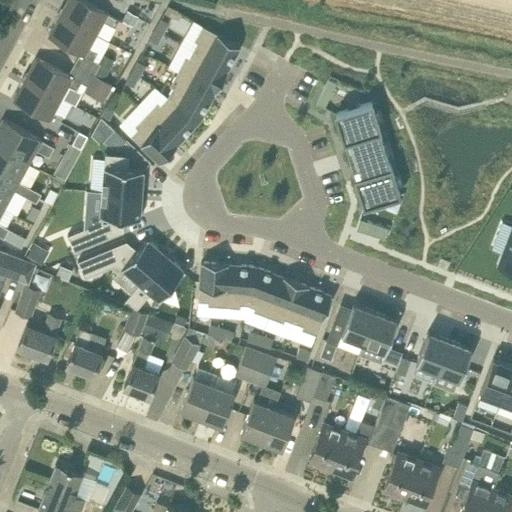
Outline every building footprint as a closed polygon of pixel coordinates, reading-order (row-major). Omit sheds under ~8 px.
[(87,0),(67,0),(60,13),(69,18),(96,33),(96,32),(103,20),(112,25),(116,17),(107,12),(108,11),(87,0)] [(179,19),(183,12),(169,4),(165,11),(179,19)] [(138,15),(127,9),(122,18),(133,25),(138,15)] [(96,33),(69,18),(60,13),(48,35),(84,54),(85,54),(93,58),(98,51),(89,46),(96,33)] [(160,17),(155,28),(164,32),(169,22),(160,17)] [(240,45),(203,24),(195,39),(198,41),(194,49),(228,68),(228,67),(240,45)] [(158,43),(164,32),(155,28),(149,38),(158,43)] [(216,91),(228,68),(194,49),(189,58),(185,56),(178,70),(216,91)] [(94,71),(105,77),(115,60),(103,53),(99,61),(94,71)] [(25,77),(61,97),(68,84),(77,89),(81,81),(72,76),(73,75),(37,56),(25,77)] [(131,70),(140,75),(146,64),(137,59),(131,70)] [(134,86),(140,75),(131,70),(125,81),(134,86)] [(215,91),(216,91),(178,70),(170,84),(173,86),(167,95),(200,119),(215,91)] [(85,87),(85,88),(103,98),(112,83),(93,72),(92,74),(90,73),(85,83),(84,86),(85,87)] [(13,99),(49,118),(50,118),(58,122),(63,115),(54,110),(61,97),(25,77),(13,99)] [(328,77),(323,90),(331,94),(337,81),(328,77)] [(317,102),(325,106),(331,94),(323,90),(317,102)] [(178,142),(200,119),(167,95),(160,103),(157,101),(146,113),(178,143),(178,142)] [(384,127),(376,100),(341,111),(349,138),(349,137),(361,175),(360,175),(369,202),(404,191),(396,164),(395,164),(384,127)] [(115,108),(106,103),(100,113),(109,118),(115,108)] [(178,143),(146,113),(135,125),(138,127),(131,134),(160,161),(178,143)] [(4,117),(0,123),(0,145),(29,161),(36,148),(49,155),(54,145),(42,139),(42,138),(4,117)] [(105,118),(91,133),(101,142),(115,128),(105,118)] [(81,146),(87,135),(78,130),(72,141),(81,146)] [(81,148),(70,142),(63,155),(73,161),(74,161),(81,148)] [(0,145),(0,175),(39,196),(41,192),(19,179),(29,161),(0,145)] [(105,152),(102,190),(142,193),(144,168),(128,167),(129,154),(105,152)] [(39,196),(0,175),(0,204),(4,207),(14,189),(36,201),(39,196)] [(68,233),(75,250),(123,230),(124,216),(140,217),(142,193),(102,190),(100,220),(68,233)] [(0,234),(4,237),(9,227),(7,226),(14,212),(4,207),(0,204),(0,234)] [(35,220),(41,208),(33,204),(27,215),(35,220)] [(356,228),(366,231),(369,220),(360,217),(356,228)] [(379,223),(369,220),(366,231),(376,234),(379,223)] [(389,226),(379,223),(376,234),(385,237),(389,226)] [(511,228),(499,263),(511,268),(511,228)] [(16,231),(11,241),(21,246),(27,237),(16,231)] [(126,239),(78,259),(85,276),(117,262),(140,282),(123,301),(124,301),(166,252),(147,236),(137,248),(126,239)] [(47,251),(34,244),(28,253),(41,261),(47,251)] [(3,285),(8,272),(28,280),(35,261),(0,248),(0,291),(3,284),(3,285)] [(185,268),(166,252),(124,301),(133,305),(137,306),(151,291),(159,298),(185,268)] [(228,262),(202,260),(198,299),(208,300),(208,303),(224,305),(228,262)] [(228,262),(224,305),(240,307),(240,303),(248,303),(257,265),(228,263),(228,262)] [(74,270),(62,265),(58,275),(70,279),(74,270)] [(284,275),(257,265),(248,303),(255,305),(254,309),(269,315),(284,275)] [(308,284),(284,275),(269,315),(284,320),(285,317),(294,320),(308,284)] [(32,315),(41,288),(31,285),(25,283),(16,310),(32,315)] [(333,293),(308,284),(294,320),(303,324),(302,327),(317,333),(333,293)] [(375,310),(353,302),(341,332),(363,341),(375,310)] [(137,306),(133,305),(124,327),(139,333),(141,329),(147,313),(148,311),(137,306)] [(397,319),(375,310),(363,341),(360,350),(381,359),(383,356),(398,362),(402,351),(387,345),(397,319)] [(42,328),(27,322),(18,345),(47,355),(55,333),(54,332),(60,315),(49,311),(42,328)] [(171,323),(147,313),(141,329),(165,338),(171,323)] [(185,325),(188,318),(179,314),(176,321),(185,325)] [(208,331),(219,335),(222,326),(211,323),(208,331)] [(76,340),(75,340),(66,363),(93,373),(107,336),(81,326),(76,340)] [(234,330),(222,326),(219,335),(231,339),(234,330)] [(187,334),(186,334),(172,358),(186,366),(200,342),(199,341),(204,334),(192,327),(187,334)] [(247,338),(259,342),(262,333),(250,330),(247,338)] [(438,371),(450,340),(428,331),(416,362),(438,371)] [(218,338),(215,337),(206,332),(201,341),(213,347),(218,338)] [(262,333),(259,342),(271,346),(274,337),(262,333)] [(155,338),(144,334),(124,385),(149,395),(159,370),(144,365),(155,338)] [(320,354),(332,358),(337,343),(326,339),(320,354)] [(460,379),(462,375),(472,348),(450,340),(438,371),(460,379)] [(261,350),(247,344),(236,373),(250,378),(261,350)] [(296,354),(308,358),(311,350),(299,346),(296,354)] [(250,378),(265,384),(276,356),(261,350),(250,378)] [(405,374),(411,359),(402,355),(396,370),(405,374)] [(511,363),(493,356),(480,392),(500,400),(511,368),(511,363)] [(323,370),(308,364),(296,394),(311,400),(314,394),(323,370)] [(202,415),(205,406),(214,382),(217,373),(198,366),(195,375),(194,374),(181,407),(202,415)] [(511,368),(500,400),(511,404),(511,368)] [(326,398),(335,374),(323,369),(323,370),(314,394),(326,398)] [(214,382),(205,406),(202,415),(222,423),(235,390),(233,390),(236,381),(219,374),(216,383),(214,382)] [(385,395),(380,408),(377,418),(389,422),(398,398),(386,394),(385,395)] [(274,405),(254,397),(241,430),(262,438),(274,405)] [(398,398),(389,422),(401,427),(410,403),(398,398)] [(459,400),(453,416),(462,419),(468,403),(459,400)] [(274,405),(262,438),(283,446),(295,413),(274,405)] [(437,420),(446,423),(449,415),(440,412),(437,420)] [(344,427),(324,419),(310,456),(330,464),(344,427)] [(345,426),(344,427),(330,464),(351,472),(364,440),(368,441),(374,424),(360,419),(356,430),(345,426)] [(453,443),(449,442),(442,459),(458,465),(470,436),(473,427),(463,423),(461,423),(453,443)] [(485,432),(473,427),(470,436),(482,441),(485,432)] [(405,493),(408,484),(419,456),(398,448),(384,485),(405,493)] [(419,456),(408,484),(405,493),(426,501),(440,464),(419,456)] [(500,470),(467,458),(457,482),(469,487),(459,511),(483,511),(494,485),(500,470)] [(36,511),(78,511),(85,497),(74,493),(82,471),(57,461),(36,511)] [(511,491),(494,485),(483,511),(507,511),(511,499),(511,491)] [(126,511),(133,511),(141,494),(124,487),(116,508),(126,511)] [(188,511),(169,504),(169,505),(157,500),(153,509),(160,511),(188,511)]
